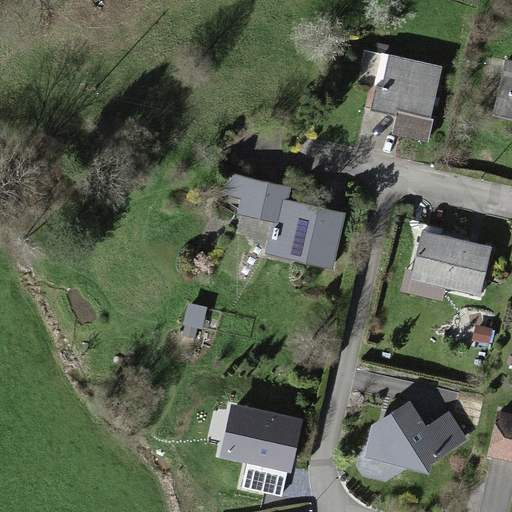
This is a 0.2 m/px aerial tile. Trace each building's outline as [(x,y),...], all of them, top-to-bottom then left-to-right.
[(397,133),(422,139),(441,62),(389,49),(376,104),(402,110),(397,133)] [(511,61),(502,60),(489,114),(511,119),(511,61)] [(278,215),(270,246),(329,260),(342,210),(287,197),(291,181),(236,168),(232,185),(250,190),(246,207),(278,215)] [(492,244),(424,229),(414,274),(481,290),(492,244)] [(476,447),(447,409),(419,426),(405,405),(369,425),(364,458),(425,477),(476,447)] [(299,421),(233,406),(222,454),(288,469),(299,421)] [(511,416),(497,413),(488,457),(511,461),(511,469),(511,475),(511,416)]
